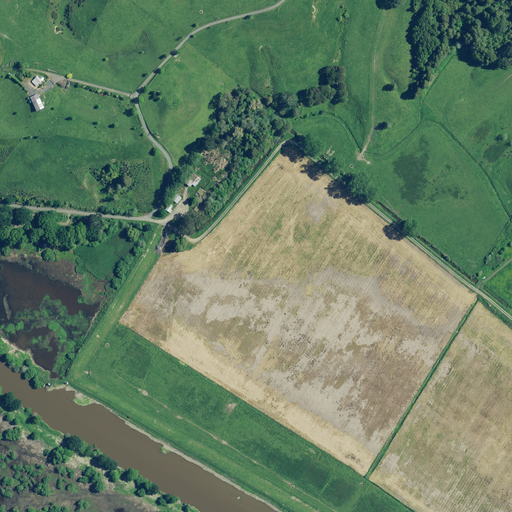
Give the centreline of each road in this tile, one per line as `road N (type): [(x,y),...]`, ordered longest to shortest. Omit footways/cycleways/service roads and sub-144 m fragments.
road 1 (track): [(154,221),(197,237),(279,146),(293,142),(511,319)]
road 2 (track): [(283,0),(198,29),(139,89),(136,103),(170,172),(162,200),(137,219)]
road 3 (unclassified): [(154,221),(0,202)]
road 4 (unknown): [(136,103),(44,71),(0,70)]
